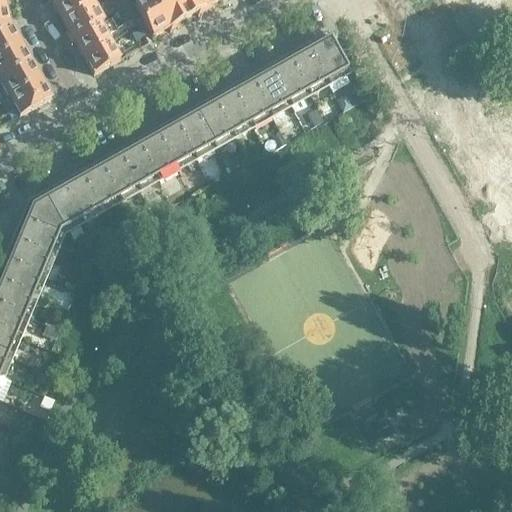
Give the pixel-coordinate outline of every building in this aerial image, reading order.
[(90,0),(53,0),(51,4),(62,23),(92,6),(90,0)] [(128,10),(122,0),(114,5),(119,15),(128,10)] [(170,34),(150,0),(147,0),(132,9),(150,40),(160,35),(162,38),(170,34)] [(185,20),(173,0),(150,0),(170,34),(178,29),(176,26),(185,20)] [(205,14),(197,0),(173,0),(185,20),(195,15),(197,19),(205,14)] [(221,0),(220,0),(197,0),(205,14),(213,10),(211,6),(221,0)] [(103,25),(92,6),(62,23),(68,33),(64,35),(68,43),(98,26),(99,27),(103,25)] [(133,20),(128,10),(119,15),(125,25),(133,20)] [(0,35),(10,30),(8,25),(5,11),(0,11),(0,35)] [(109,45),(99,27),(98,26),(68,43),(71,48),(75,46),(83,60),(109,45)] [(128,34),(125,28),(116,33),(119,39),(128,34)] [(0,59),(24,46),(20,38),(16,40),(10,30),(0,35),(0,59)] [(144,38),(140,31),(131,36),(135,43),(144,38)] [(131,40),(128,34),(119,39),(122,45),(131,40)] [(0,374),(48,260),(58,235),(346,74),(326,38),(26,207),(0,268),(0,374)] [(119,63),(109,45),(83,60),(93,77),(119,63)] [(0,82),(30,66),(25,56),(29,54),(24,46),(0,59),(0,82)] [(0,85),(9,101),(44,81),(39,73),(35,75),(30,66),(0,82),(0,85)] [(50,101),(45,91),(48,89),(44,81),(9,101),(19,119),(50,101)] [(511,137),(405,197),(490,348),(511,335),(511,137)]
